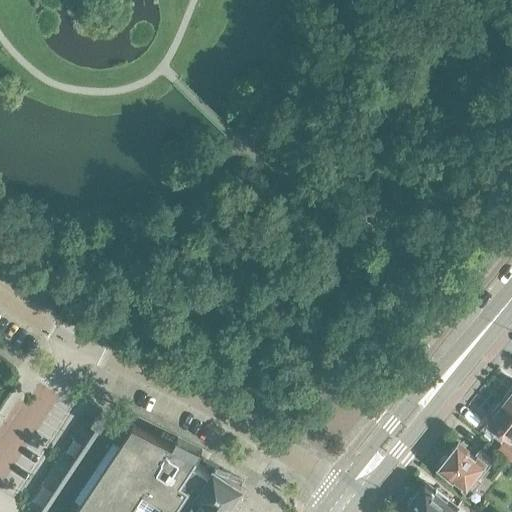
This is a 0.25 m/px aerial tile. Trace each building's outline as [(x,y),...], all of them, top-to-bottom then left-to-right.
[(505,399),(503,401),(511,407),(511,389),(511,388),(504,398),(505,399)] [(511,407),(503,401),(488,419),(508,435),(497,448),(511,459),(511,407)] [(223,511),(242,484),(214,466),(209,473),(193,462),(198,456),(202,448),(177,435),(173,444),(101,407),(90,423),(98,429),(41,511),(223,511)] [(480,446),(474,454),(458,442),(439,466),(466,487),(467,486),(472,490),(481,479),(479,477),(494,458),(480,446)] [(404,508),(409,511),(451,511),(457,505),(425,480),(404,508)]
